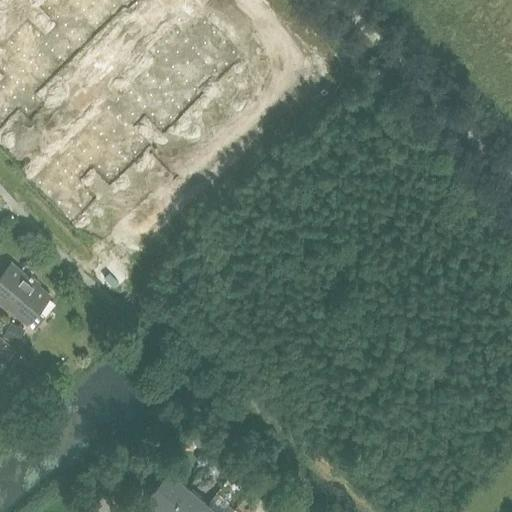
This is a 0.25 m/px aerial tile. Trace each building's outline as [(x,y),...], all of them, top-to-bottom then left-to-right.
[(73,0),(52,0),(45,7),(62,24),(53,33),(71,51),(98,25),(73,0)] [(73,0),(98,25),(124,0),(73,0)] [(174,29),(163,39),(190,66),(199,57),(213,72),(216,75),(236,55),(201,19),(182,38),(174,29)] [(27,24),(9,42),(44,78),(71,51),(53,33),(44,42),(27,24)] [(162,58),(145,74),(180,110),(198,92),(195,89),(181,75),(190,66),(163,39),(154,49),(162,58)] [(0,45),(0,67),(9,76),(0,84),(0,85),(18,104),(28,114),(37,105),(27,94),(44,78),(9,42),(3,48),(0,45)] [(145,74),(118,100),(136,118),(145,110),(162,127),(180,110),(145,74)] [(0,120),(18,104),(0,85),(0,120)] [(108,110),(91,126),(126,162),(144,144),(127,127),(136,118),(118,100),(115,96),(105,106),(108,110)] [(74,143),(65,152),(83,171),(92,162),(109,179),(126,162),(91,126),(91,127),(94,130),(78,146),(74,143)] [(65,152),(35,181),(70,217),(91,197),(74,179),(83,171),(65,152)] [(3,272),(0,269),(0,299),(26,321),(49,294),(37,284),(39,282),(32,276),(33,274),(30,272),(29,274),(26,271),(24,273),(11,262),(3,272)] [(23,329),(10,322),(3,336),(17,342),(23,329)] [(10,388),(20,377),(10,369),(0,380),(10,388)] [(200,432),(193,440),(212,457),(219,448),(200,432)] [(219,448),(212,457),(231,473),(239,465),(219,448)] [(239,465),(231,473),(250,489),(258,481),(239,465)] [(168,469),(146,495),(165,511),(187,486),(168,469)] [(258,481),(250,489),(269,505),(270,505),(277,497),(258,481)] [(187,486),(165,511),(198,511),(207,502),(187,486)] [(218,511),(207,502),(198,511),(218,511)]
